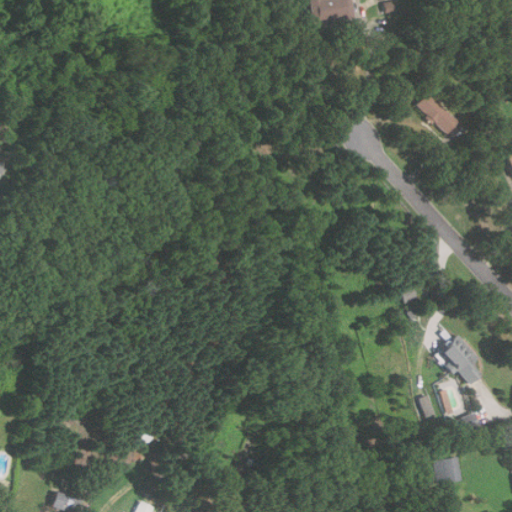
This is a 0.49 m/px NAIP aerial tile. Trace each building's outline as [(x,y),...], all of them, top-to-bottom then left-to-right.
[(307,0),(310,24),(353,19),(350,0),(307,0)] [(382,11),(394,9),(393,0),(386,0),(380,1),(382,11)] [(445,134),(457,121),(425,93),(413,106),(445,134)] [(511,179),(511,150),(503,154),(511,179)] [(401,302),(414,297),(410,284),(396,289),(401,302)] [(480,373),(471,364),(478,358),(456,335),(438,352),(447,363),(444,366),(452,375),(456,372),(468,385),(480,373)] [(415,397),(423,418),(432,414),(425,393),(415,397)] [(456,457),(440,459),(443,482),(460,480),(456,457)] [(230,486),(215,480),(209,495),(224,501),(230,486)] [(69,511),(83,511),(87,501),(56,491),(51,506),(69,511)] [(150,511),(153,507),(140,500),(133,511),(150,511)]
